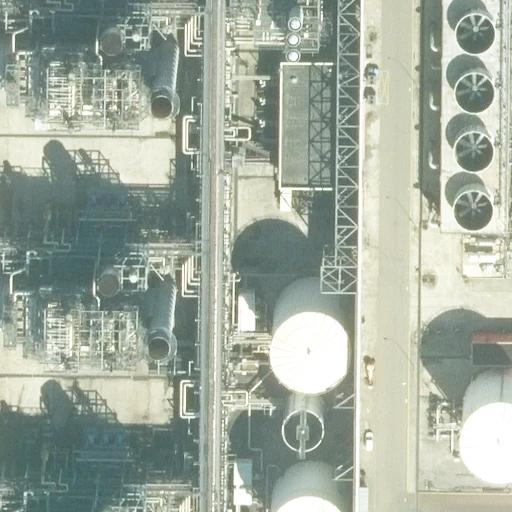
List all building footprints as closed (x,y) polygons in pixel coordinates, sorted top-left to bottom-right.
[(511,73),(511,0),(455,0),(452,207),(510,208),(511,73)] [(291,163),(357,164),(358,38),(293,37),(291,163)] [(316,282),(307,282),(301,283),(294,285),(285,290),(280,295),(277,299),(274,304),(272,309),(270,315),(270,322),(270,328),(271,334),(273,339),(277,345),(284,353),(287,356),(294,360),(299,362),(306,363),(315,363),(320,362),(326,360),(336,354),(340,351),(344,346),(349,335),(351,329),(351,323),(351,315),(348,307),(344,299),(338,293),(330,287),(323,284),(316,282)] [(511,384),(505,383),(495,383),(489,385),(483,388),(476,393),(471,398),(467,405),(464,414),(463,421),(464,428),(466,436),(469,442),(474,449),(479,453),(485,457),(493,459),(500,460),(507,460),(511,459),(511,384)] [(322,415),(323,410),(321,403),(319,399),(317,396),(312,393),(307,391),(303,390),(297,392),(294,393),(290,396),(285,402),(284,405),(283,410),(285,416),(288,423),(294,427),(297,429),(301,430),(305,430),(309,429),(316,425),(319,422),(321,418),(322,415)] [(350,511),(351,506),(350,497),(348,491),(345,484),(339,477),(333,472),(325,468),(319,466),(310,465),(303,466),(296,468),(288,472),(282,477),(276,484),(272,491),(270,498),(270,506),(270,511),(350,511)]
